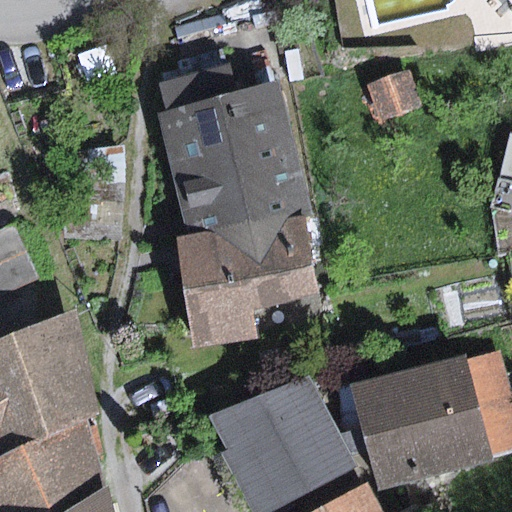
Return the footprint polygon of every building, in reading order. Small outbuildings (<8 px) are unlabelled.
[(167,113),(160,115),(189,235),(307,216),(313,215),(284,83),(240,94),(231,64),(159,85),(167,113)] [(412,69),(369,83),(381,119),(424,105),(412,69)] [(511,132),(490,207),(511,212),(511,132)] [(126,148),(72,153),(73,187),(66,187),(64,240),(122,243),(126,148)] [(177,237),(193,349),(258,339),(254,310),(321,295),(307,216),(189,235),(177,237)] [(14,226),(0,232),(0,295),(38,277),(14,226)] [(0,460),(88,420),(101,414),(77,310),(0,342),(0,460)] [(511,390),(502,351),(467,361),(490,454),(511,448),(511,390)] [(466,357),(353,385),(379,492),(492,464),(490,454),(467,361),(466,357)] [(310,379),(210,417),(255,511),(274,511),(362,469),(310,379)] [(88,420),(0,460),(0,511),(72,511),(112,490),(88,420)] [(318,511),(383,511),(368,483),(318,511)] [(72,511),(115,511),(112,490),(72,511)]
